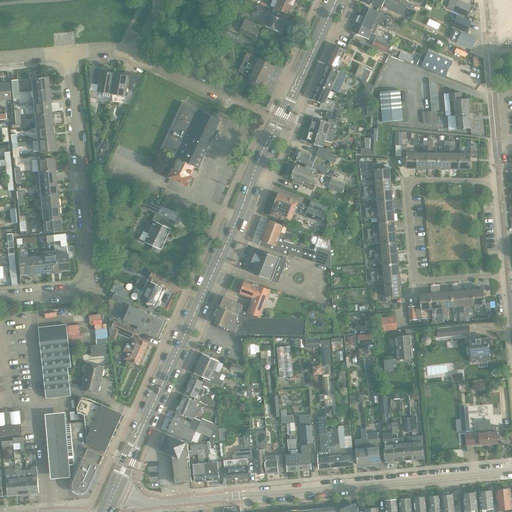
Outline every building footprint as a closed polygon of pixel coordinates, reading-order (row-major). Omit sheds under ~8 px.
[(277,0),(274,8),(289,15),(295,0),(277,0)] [(406,8),(388,0),(367,0),(366,2),(380,9),(381,8),(383,9),(384,7),(382,6),(383,4),(386,5),(385,8),(403,16),(406,8)] [(388,0),(406,8),(410,10),(412,5),(402,0),(388,0)] [(460,13),(464,4),(454,0),(449,0),(446,7),(460,13)] [(289,15),(274,8),(261,2),(260,5),(268,8),(261,24),(281,33),(289,15)] [(360,17),(374,23),(377,15),(379,16),(380,14),(378,13),(378,12),(365,6),(360,17)] [(457,16),(451,27),(466,34),(471,22),(457,16)] [(368,40),(371,33),(374,34),(378,25),(374,23),(360,17),(352,33),(368,40)] [(240,35),(241,33),(254,39),(258,30),(254,28),(256,24),(246,20),(242,29),(231,24),(228,30),(240,35)] [(453,30),(449,38),(455,41),(459,32),(453,30)] [(471,51),(476,40),(461,33),(456,44),(471,51)] [(377,35),(372,46),(388,54),(391,47),(388,45),(388,44),(387,44),(384,38),(377,35)] [(338,69),(338,68),(342,70),(344,63),(341,62),(346,50),(333,45),(325,63),(338,69)] [(428,50),(421,66),(445,77),(452,61),(428,50)] [(247,53),(238,71),(248,76),(247,79),(265,87),(275,65),(256,57),(247,53)] [(360,65),(355,76),(360,78),(365,68),(360,65)] [(102,68),(90,66),(91,84),(99,85),(98,91),(96,99),(109,102),(110,94),(112,94),(115,74),(102,71),(102,68)] [(318,84),(330,90),(338,71),(326,66),(324,71),(322,70),(320,75),(322,75),(318,84)] [(236,80),(238,73),(224,67),(221,73),(236,80)] [(365,68),(360,78),(370,94),(374,86),(366,82),(371,71),(365,68)] [(115,74),(112,94),(125,96),(127,88),(135,89),(141,75),(129,73),(128,76),(115,74)] [(32,91),(49,90),(48,77),(31,79),(32,91)] [(436,82),(428,79),(430,92),(437,92),(436,82)] [(0,83),(0,101),(10,100),(8,83),(0,83)] [(330,90),(318,84),(317,87),(315,86),(314,91),(315,91),(312,99),(322,103),(320,108),(331,112),(335,102),(326,98),(330,90)] [(49,90),(32,91),(33,103),(50,102),(49,90)] [(400,91),(380,92),(383,122),(403,120),(400,91)] [(453,116),(453,114),(455,114),(455,115),(469,114),(468,104),(471,104),(470,99),(463,99),(462,92),(448,93),(449,94),(444,94),(446,116),(453,116)] [(50,102),(33,103),(34,116),(51,114),(50,102)] [(214,133),(220,120),(206,114),(206,113),(183,103),(161,151),(178,159),(175,165),(173,164),(171,169),(173,170),(169,177),(185,185),(188,184),(190,180),(189,177),(194,166),(198,168),(214,133)] [(342,107),(333,108),(332,113),(326,112),(325,118),(336,121),(338,115),(340,116),(342,107)] [(438,122),(437,111),(421,112),(423,124),(438,122)] [(453,114),(453,116),(455,116),(456,130),(471,129),(470,118),(472,118),(472,113),(469,114),(455,115),(455,114),(453,114)] [(36,128),(53,126),(51,114),(34,116),(36,128)] [(310,130),(333,137),(335,131),(328,129),(330,123),(313,118),(310,130)] [(53,126),(36,128),(37,140),(54,138),(53,126)] [(333,137),(310,130),(306,142),(323,147),(324,141),(331,143),(333,137)] [(396,156),(401,156),(401,157),(406,157),(406,169),(470,170),(470,158),(476,158),(476,146),(471,145),(470,154),(454,154),(454,141),(449,141),(445,141),(445,154),(433,154),(433,141),(423,141),(423,147),(423,154),(406,153),(407,146),(402,146),(402,133),(395,133),(395,146),(396,146),(396,156)] [(54,138),(37,140),(38,152),(55,151),(54,138)] [(361,154),(374,155),(376,155),(377,139),(371,139),(371,148),(362,148),(361,154)] [(335,156),(330,155),(333,150),(321,148),(318,156),(328,160),(328,159),(333,161),(335,156)] [(296,161),(312,168),(323,172),(322,173),(328,176),(331,177),(347,185),(354,188),(355,178),(350,175),(349,177),(334,171),(313,162),(315,157),(300,151),(296,161)] [(37,160),(38,172),(55,170),(54,158),(37,160)] [(374,170),(375,181),(390,179),(389,169),(378,170),(378,164),(371,165),(366,165),(366,163),(378,162),(377,158),(363,158),(359,162),(361,169),(366,168),(366,170),(372,170),(374,170)] [(316,184),(319,177),(314,175),(316,171),(306,166),(305,169),(296,165),(291,178),(294,179),(292,183),(299,186),(300,182),(309,186),(311,182),(316,184)] [(55,170),(38,172),(39,184),(56,183),(55,170)] [(347,185),(331,177),(328,176),(326,179),(331,181),(328,188),(332,190),(331,194),(336,196),(338,192),(342,195),(347,185)] [(390,179),(375,181),(375,186),(364,187),(364,192),(391,190),(390,179)] [(56,183),(39,184),(40,196),(57,195),(56,183)] [(377,202),(392,200),(391,190),(364,192),(364,197),(376,196),(377,202)] [(302,213),(306,215),(305,216),(320,222),(323,213),(327,215),(328,209),(311,202),(308,208),(304,207),(305,205),(279,194),(271,215),(290,222),(294,212),(301,215),(302,213)] [(57,195),(40,196),(41,208),(59,207),(57,195)] [(140,239),(145,242),(153,246),(152,250),(159,253),(174,222),(159,215),(163,206),(147,199),(143,208),(156,214),(156,215),(152,221),(154,222),(149,234),(143,231),(140,239)] [(392,200),(377,202),(377,208),(366,209),(366,214),(393,211),(392,200)] [(59,207),(41,208),(43,221),(60,219),(59,207)] [(379,223),(394,222),(393,211),(366,214),(366,218),(378,217),(379,223)] [(60,219),(43,221),(44,233),(61,232),(60,219)] [(260,246),(288,256),(290,253),(321,265),(331,268),(330,251),(326,250),(319,247),(317,253),(284,241),(287,235),(282,233),(284,226),(268,220),(261,240),(262,241),(260,246)] [(394,222),(379,223),(379,229),(373,229),(367,230),(368,235),(395,232),(394,222)] [(381,244),(396,243),(395,232),(368,235),(368,239),(380,238),(381,244)] [(65,234),(53,235),(53,241),(60,241),(60,247),(66,246),(65,234)] [(396,243),(381,244),(381,250),(375,251),(369,251),(370,256),(397,253),(396,243)] [(257,249),(248,272),(278,283),(287,260),(257,249)] [(370,260),(375,260),(382,259),(382,265),(398,264),(397,253),(370,256),(370,260)] [(54,255),(56,272),(69,270),(67,254),(54,255)] [(42,256),(44,273),(56,272),(54,255),(42,256)] [(30,257),(32,274),(44,273),(42,256),(30,257)] [(32,274),(30,257),(18,258),(19,275),(32,274)] [(372,277),(399,275),(398,264),(382,265),(383,271),(371,272),(372,277)] [(15,265),(9,266),(10,278),(11,286),(17,285),(16,278),(15,265)] [(150,276),(152,271),(138,265),(136,269),(150,276)] [(399,275),(372,277),(372,282),(384,281),(384,287),(400,285),(399,275)] [(156,306),(164,288),(158,285),(159,282),(152,279),(151,282),(149,281),(147,283),(139,280),(137,286),(145,289),(140,299),(156,306)] [(245,282),(240,294),(253,299),(249,308),(247,313),(256,316),(259,317),(269,290),(245,282)] [(113,285),(110,292),(114,293),(126,298),(129,291),(122,288),(123,287),(116,284),(115,286),(113,285)] [(400,285),(384,287),(385,297),(382,297),(383,303),(389,302),(389,297),(401,296),(400,285)] [(470,290),(472,305),(485,304),(486,312),(491,312),(490,299),(484,300),(484,294),(486,294),(485,289),(470,290)] [(472,305),(470,290),(457,291),(459,306),(458,306),(459,318),(464,318),(465,320),(469,320),(468,306),(472,305)] [(446,308),(447,307),(458,306),(459,306),(457,291),(445,292),(446,308)] [(448,319),(448,314),(447,307),(446,308),(445,292),(432,294),(433,309),(437,308),(438,323),(443,322),(443,320),(448,319)] [(164,321),(131,306),(133,301),(126,298),(114,293),(111,299),(123,305),(118,317),(125,320),(139,326),(137,330),(155,338),(156,335),(157,335),(164,321)] [(422,318),(421,312),(421,310),(433,309),(432,294),(419,295),(420,306),(408,307),(409,320),(416,319),(416,318),(422,318)] [(249,308),(224,297),(220,307),(219,306),(212,322),(218,325),(217,327),(244,339),(251,339),(251,334),(303,336),(304,319),(256,317),(256,316),(247,313),(249,308)] [(327,306),(325,312),(333,315),(335,309),(327,306)] [(109,342),(108,323),(103,323),(102,313),(90,314),(91,325),(96,324),(97,342),(109,342)] [(381,318),(382,330),(396,329),(395,317),(381,318)] [(114,320),(111,327),(109,330),(133,340),(131,345),(127,344),(124,352),(127,353),(124,359),(138,365),(148,344),(132,336),(135,330),(114,320)] [(66,325),(38,328),(46,398),(70,395),(67,367),(71,366),(66,325)] [(452,328),(438,329),(438,337),(453,336),(469,334),(468,326),(452,328)] [(396,348),(411,347),(410,335),(394,337),(396,348)] [(355,336),(347,337),(348,345),(356,344),(355,336)] [(319,337),(307,338),(307,346),(331,345),(331,340),(319,341),(319,337)] [(300,338),(293,339),(293,347),(301,347),(300,338)] [(469,340),(471,360),(489,358),(487,346),(488,346),(488,338),(469,340)] [(255,343),(247,344),(247,353),(255,353),(255,343)] [(105,344),(94,346),(95,357),(106,356),(105,344)] [(293,376),(290,346),(277,347),(280,378),(293,376)] [(327,346),(320,347),(322,365),(329,365),(327,346)] [(411,347),(396,348),(397,360),(413,358),(411,347)] [(199,364),(222,374),(219,373),(223,364),(219,362),(203,355),(199,364)] [(383,360),(384,369),(384,372),(394,372),(393,359),(383,360)] [(233,363),(230,369),(243,373),(245,366),(233,363)] [(98,393),(104,367),(88,364),(81,389),(70,387),(71,395),(74,395),(85,397),(86,390),(98,393)] [(222,374),(199,364),(195,373),(210,380),(209,382),(221,387),(223,381),(220,379),(222,374)] [(196,398),(197,395),(202,397),(204,390),(200,388),(203,382),(193,378),(186,394),(196,398)] [(241,386),(237,394),(248,398),(247,398),(247,389),(241,386)] [(273,418),(280,417),(278,396),(271,397),(273,418)] [(184,397),(177,412),(193,419),(194,418),(196,412),(198,413),(200,412),(203,405),(184,397)] [(204,403),(211,406),(214,408),(217,402),(214,400),(207,397),(204,403)] [(229,397),(223,399),(225,407),(231,406),(229,397)] [(122,413),(102,404),(90,400),(82,398),(77,408),(78,412),(84,415),(87,444),(92,447),(104,452),(122,413)] [(19,411),(0,413),(0,436),(22,434),(19,411)] [(64,412),(45,413),(51,478),(70,476),(64,412)] [(173,419),(167,432),(191,443),(196,431),(210,438),(211,442),(219,441),(218,435),(191,423),(176,415),(174,419),(173,419)] [(297,443),(299,471),(310,470),(309,449),(308,449),(307,444),(313,443),(311,415),(300,416),(302,443),(297,443)] [(330,468),(328,445),(325,416),(318,416),(321,452),(317,453),(319,469),(330,468)] [(193,419),(191,423),(218,435),(218,425),(202,419),(200,421),(194,418),(193,419)] [(457,432),(462,432),(469,431),(468,418),(461,419),(456,420),(457,432)] [(478,428),(478,433),(466,434),(466,445),(479,444),(479,445),(497,444),(496,426),(490,427),(490,421),(489,420),(478,421),(478,422),(478,428)] [(73,465),(95,475),(99,465),(104,456),(85,447),(83,422),(70,423),(73,465)] [(338,437),(339,444),(341,467),(353,466),(351,447),(352,447),(351,436),(345,437),(344,426),(338,426),(338,437)] [(365,429),(368,464),(380,463),(379,447),(373,448),(371,428),(370,428),(365,429)] [(357,465),(368,464),(365,429),(361,429),(362,439),(354,439),(357,465)] [(266,474),(264,457),(263,449),(264,449),(264,445),(267,444),(266,431),(256,431),(257,451),(255,451),(257,475),(266,474)] [(187,445),(166,436),(160,453),(171,458),(174,483),(190,482),(187,445)] [(247,459),(253,459),(252,447),(251,448),(249,436),(244,436),(245,449),(239,450),(239,452),(235,452),(235,455),(233,456),(233,461),(224,461),(226,479),(248,477),(247,459)] [(412,437),(414,460),(423,459),(421,436),(412,436),(412,437)] [(23,437),(13,438),(13,440),(13,444),(19,443),(20,453),(25,453),(23,437)] [(414,460),(412,437),(407,438),(407,443),(403,444),(403,438),(402,438),(404,461),(414,460)] [(392,439),(394,462),(404,461),(402,438),(392,439)] [(299,471),(297,443),(296,443),(296,439),(290,440),(291,451),(288,451),(289,455),(286,456),(287,472),(299,471)] [(394,462),(392,439),(383,440),(385,463),(394,462)] [(198,450),(199,464),(193,464),(194,481),(206,480),(203,444),(191,445),(191,451),(198,450)] [(203,444),(206,480),(218,479),(217,462),(209,463),(208,449),(207,449),(207,444),(203,444)] [(328,445),(330,468),(341,467),(339,444),(328,445)] [(264,457),(266,474),(283,472),(281,456),(264,457)] [(15,469),(18,495),(29,495),(27,472),(26,470),(21,470),(21,468),(20,465),(15,465),(15,469)] [(95,475),(73,465),(75,478),(73,482),(72,486),(74,490),(77,493),(81,494),(85,492),(88,489),(95,475)] [(31,472),(27,472),(29,495),(31,494),(31,496),(38,496),(38,494),(39,494),(36,467),(31,467),(31,472)] [(18,495),(15,469),(5,469),(8,496),(18,495)] [(504,511),(504,510),(511,509),(510,489),(495,490),(497,511),(504,511)] [(493,511),(491,491),(479,492),(480,511),(493,511)] [(459,511),(458,492),(453,492),(452,494),(448,494),(447,493),(443,493),(442,495),(438,495),(440,509),(442,509),(442,511),(459,511)] [(477,511),(475,492),(463,493),(464,511),(477,511)] [(440,509),(438,495),(428,496),(429,511),(442,511),(442,509),(440,509)] [(413,498),(414,511),(425,511),(424,497),(413,498)] [(411,511),(410,498),(399,500),(399,511),(411,511)] [(385,511),(397,511),(396,500),(385,501),(385,511)]
